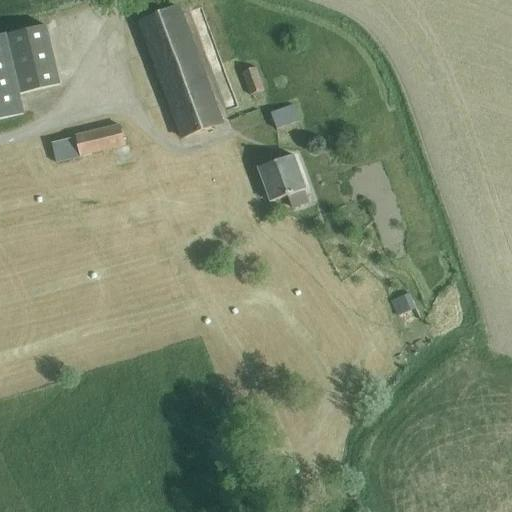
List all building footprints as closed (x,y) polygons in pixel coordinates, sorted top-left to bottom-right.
[(139,23),(183,140),(223,124),(180,9),(139,23)] [(19,96),(61,86),(47,27),(0,37),(0,120),(24,115),(19,96)] [(249,56),(236,61),(248,94),(261,89),(249,56)] [(271,114),(277,131),(300,122),(294,106),(271,114)] [(52,145),(57,164),(125,148),(119,126),(76,137),(77,139),(52,145)] [(261,176),(267,193),(274,210),(292,203),(296,214),(310,209),(306,198),(309,197),(296,163),(261,176)] [(417,319),(420,318),(409,292),(390,301),(401,327),(404,326),(409,337),(423,331),(417,319)]
